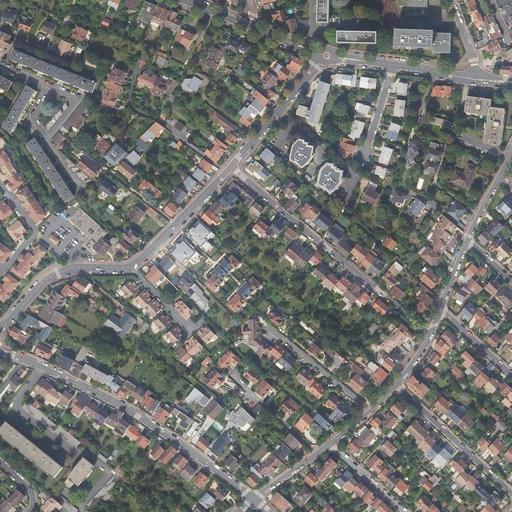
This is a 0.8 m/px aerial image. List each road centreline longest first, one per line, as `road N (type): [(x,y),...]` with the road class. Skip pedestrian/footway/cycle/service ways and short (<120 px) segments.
road 1 (residential): [(230,166),(431,332)]
road 2 (residential): [(254,499),(127,409),(43,366)]
road 3 (residential): [(396,385),(511,494)]
road 4 (residential): [(225,171),(129,105),(129,70)]
road 5 (residential): [(327,55),(230,166)]
road 6 (residential): [(176,224),(69,138)]
road 7 (residential): [(371,410),(265,324)]
